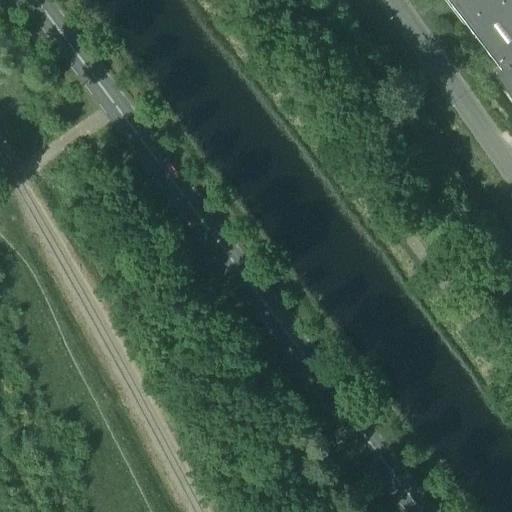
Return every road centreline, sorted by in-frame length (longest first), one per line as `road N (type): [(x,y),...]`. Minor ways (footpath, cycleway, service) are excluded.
road 1 (primary): [(419,511),(33,0)]
road 2 (unclassified): [(508,188),(370,0)]
